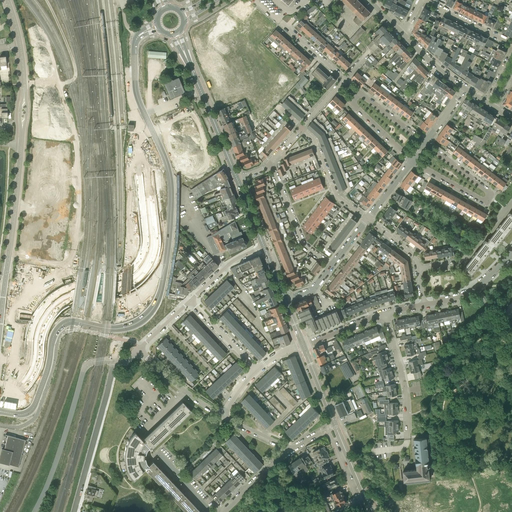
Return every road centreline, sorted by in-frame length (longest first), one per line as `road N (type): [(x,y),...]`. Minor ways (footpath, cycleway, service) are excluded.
road 1 (tertiary): [(0,402),(32,372),(40,332),(56,306),(130,283),(152,256),(138,36)]
road 2 (unclassified): [(34,511),(83,368),(113,362)]
road 3 (secondary): [(371,511),(302,345)]
road 4 (residential): [(424,143),(489,196),(411,161)]
road 5 (residential): [(74,511),(113,362)]
road 6 (unclassified): [(4,286),(20,145)]
road 7 (secondary): [(236,179),(187,59)]
road 8 (residential): [(407,438),(402,372),(384,312)]
road 9 (residential): [(267,164),(302,245),(330,266)]
road 10 (residential): [(418,269),(463,262),(511,204)]
